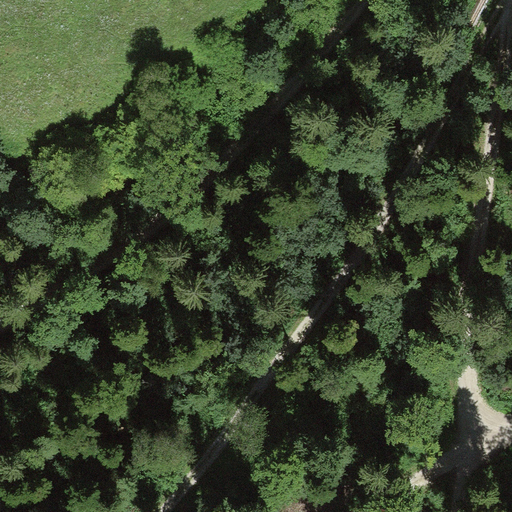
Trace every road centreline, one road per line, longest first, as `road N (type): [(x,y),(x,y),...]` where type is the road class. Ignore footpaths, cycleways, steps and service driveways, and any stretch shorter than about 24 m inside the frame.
road 1 (track): [(511,1),(463,52),(404,188),(168,511)]
road 2 (track): [(511,4),(470,274),(452,511)]
road 3 (track): [(0,334),(161,221),(331,49),(366,0)]
road 4 (track): [(361,511),(459,469),(511,432)]
road 5 (track): [(183,199),(116,220),(41,229)]
